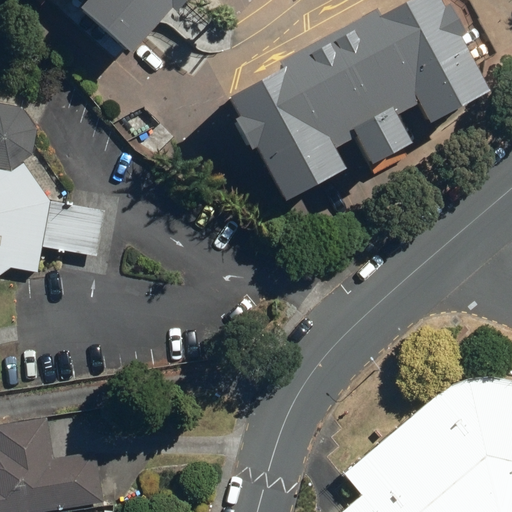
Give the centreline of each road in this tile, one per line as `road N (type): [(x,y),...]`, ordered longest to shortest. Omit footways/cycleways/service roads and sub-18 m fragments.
road 1 (residential): [(511,187),(319,359),(290,405),(256,511)]
road 2 (residential): [(143,70),(172,92),(324,0)]
